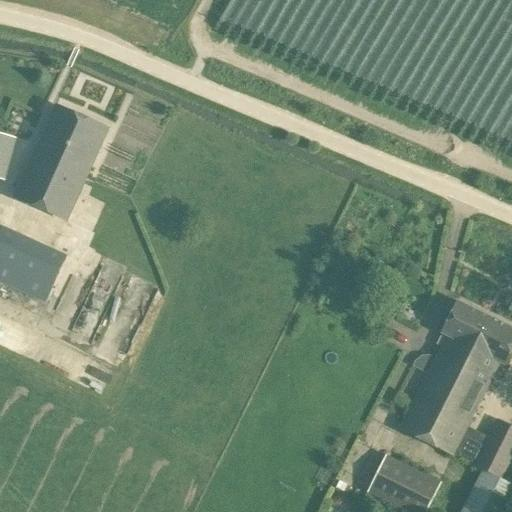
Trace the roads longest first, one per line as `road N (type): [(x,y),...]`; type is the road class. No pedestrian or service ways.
road 1 (unclassified): [(511,216),(114,52),(0,16)]
road 2 (track): [(203,48),(511,175)]
